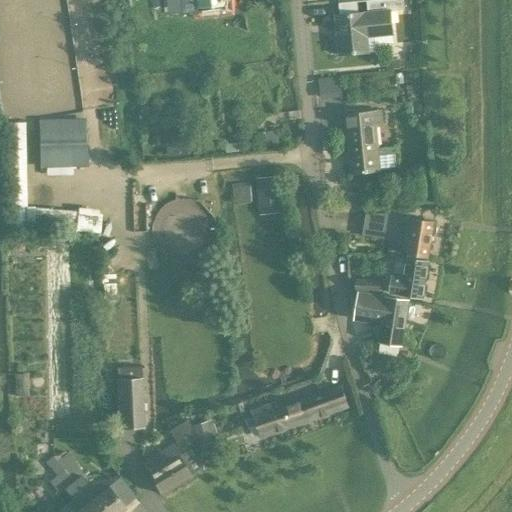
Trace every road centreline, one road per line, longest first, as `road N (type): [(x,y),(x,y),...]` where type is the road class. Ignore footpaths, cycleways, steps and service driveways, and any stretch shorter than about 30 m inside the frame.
road 1 (unclassified): [(369,414),(319,208),(295,0)]
road 2 (tertiary): [(407,506),(473,429),(511,352)]
